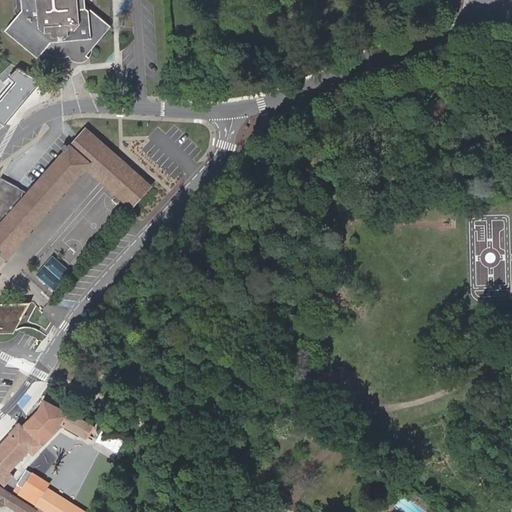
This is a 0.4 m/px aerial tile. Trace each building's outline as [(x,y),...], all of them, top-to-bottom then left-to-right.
[(111,27),(100,18),(90,19),(89,10),(87,9),(79,9),(78,0),(22,0),(23,9),(23,11),(18,16),(7,30),(39,57),(44,52),(61,58),(69,55),(73,59),(78,61),(83,61),(88,59),(91,54),(94,49),(111,27)] [(78,0),(79,9),(87,9),(85,0),(78,0)] [(90,19),(100,18),(91,10),(89,10),(90,19)] [(41,82),(18,69),(9,77),(16,83),(0,100),(0,122),(4,125),(41,82)] [(0,252),(2,254),(6,258),(7,256),(86,167),(104,146),(86,129),(30,193),(2,179),(0,182),(0,252)] [(151,187),(104,146),(86,167),(131,208),(132,208),(151,187)] [(0,331),(15,331),(18,326),(22,323),(20,321),(30,304),(0,303),(0,331)] [(64,424),(91,437),(98,424),(91,418),(84,415),(86,417),(46,397),(42,405),(26,423),(21,420),(11,431),(12,429),(0,442),(0,477),(7,483),(14,476),(20,463),(30,452),(36,455),(64,424)] [(120,451),(126,437),(104,427),(97,441),(120,451)] [(36,511),(39,509),(35,506),(21,497),(20,499),(0,486),(0,500),(18,511),(36,511)] [(78,511),(77,511),(76,511),(70,511),(64,508),(67,504),(45,490),(36,505),(35,506),(39,509),(43,511),(78,511)]
